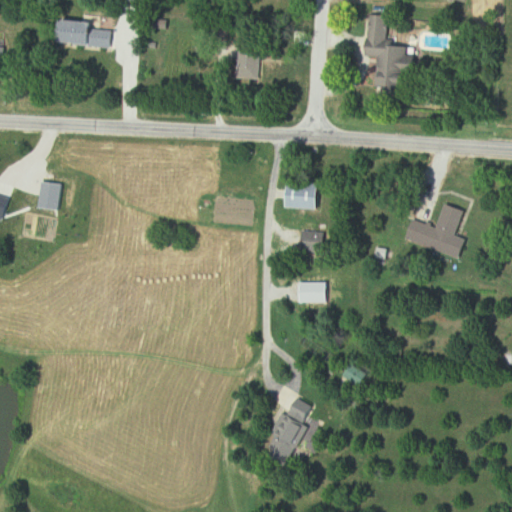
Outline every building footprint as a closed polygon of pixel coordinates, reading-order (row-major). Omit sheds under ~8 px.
[(498,25),(498,0),(479,0),(480,25),(498,25)] [(113,30),(98,29),(99,22),(63,19),(61,43),(111,48),(113,30)] [(382,58),(379,90),(413,93),(416,49),(371,45),(370,57),(382,58)] [(265,79),(265,46),(242,46),(242,79),(265,79)] [(325,183),(292,182),(292,209),(325,209),(325,183)] [(409,242),(467,258),(472,239),(461,236),(468,209),(448,204),(442,226),(416,219),(409,242)] [(270,457),(293,468),(320,408),(297,398),(270,457)]
